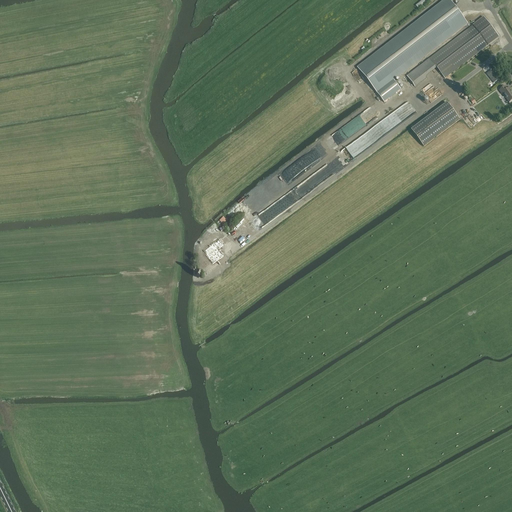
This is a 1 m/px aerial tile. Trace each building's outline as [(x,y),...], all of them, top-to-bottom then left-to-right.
[(434,40),(463,18),(450,1),(421,23),(434,40)] [(445,79),(489,46),(499,37),(484,17),(473,25),(429,59),(407,76),(415,88),(427,78),(426,77),(437,69),(445,79)] [(439,46),(434,40),(421,23),(419,21),(357,68),(377,93),(439,46)] [(498,78),(498,77),(498,76),(497,75),(497,74),(496,72),(495,71),(493,71),(492,70),(490,70),(489,70),(488,70),(486,71),(485,72),(484,73),(484,74),(483,76),(483,77),(483,79),(483,80),(484,81),(485,82),(486,83),(487,84),(489,85),(490,85),(491,85),(493,84),(494,84),(495,83),(496,82),(497,81),(498,79),(498,78)] [(377,95),(384,103),(401,90),(394,81),(377,95)] [(480,90),(480,89),(480,88),(480,87),(479,85),(477,83),(476,83),(474,83),(473,83),(471,83),(470,83),(469,84),(468,85),(468,86),(467,87),(467,89),(467,90),(467,91),(468,93),(469,94),(470,95),(471,95),(472,96),(473,96),(475,96),(476,95),(477,95),(478,94),(479,93),(480,92),(480,91),(480,90)] [(508,89),(505,86),(499,91),(502,95),(503,94),(509,104),(511,101),(511,90),(510,88),(508,89)] [(448,102),(416,126),(411,130),(416,137),(424,147),(460,119),(448,102)] [(224,229),(233,223),(228,216),(220,224),(224,229)] [(222,237),(202,251),(206,257),(207,258),(204,260),(207,268),(210,272),(224,261),(221,257),(225,254),(220,248),(220,247),(226,242),(222,237)]
